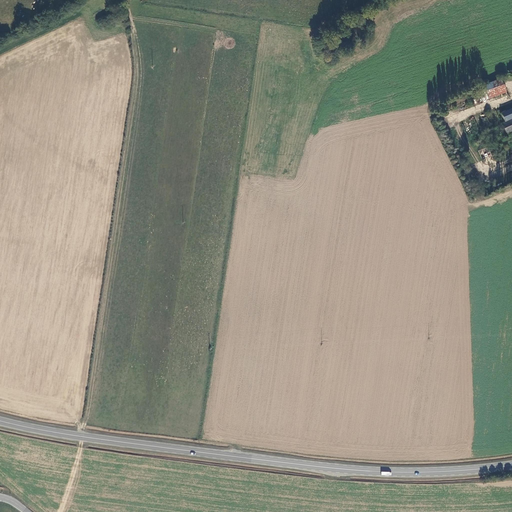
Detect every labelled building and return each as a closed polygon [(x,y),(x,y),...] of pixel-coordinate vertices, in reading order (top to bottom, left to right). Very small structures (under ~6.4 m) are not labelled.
[(505,92),(501,79),(483,83),(487,93),(488,97),(505,92)] [(427,104),(428,108),(431,114),(487,93),(483,83),(427,104)] [(511,102),(498,107),(500,113),(511,108),(511,102)] [(511,108),(500,113),(503,123),(511,119),(511,108)] [(511,119),(503,123),(501,124),(504,133),(511,131),(511,130),(511,119)] [(486,157),(482,145),(463,152),(474,183),(481,181),(473,162),(486,157)]
